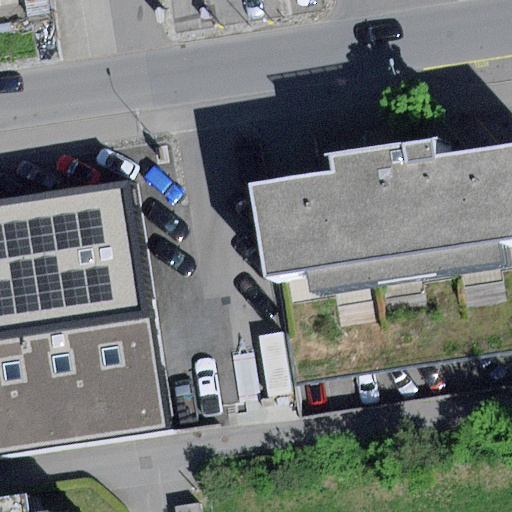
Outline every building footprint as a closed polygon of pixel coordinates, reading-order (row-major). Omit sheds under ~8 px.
[(47,0),(24,0),(28,19),(50,16),(47,0)] [(294,181),(253,187),(265,272),(308,266),(311,293),(508,265),(504,241),(511,239),(511,148),(436,160),(433,141),(334,155),(337,175),(294,181)] [(128,187),(0,207),(0,338),(148,315),(128,187)] [(233,323),(236,392),(294,390),(291,320),(233,323)] [(0,511),(35,511),(34,500),(0,504),(0,511)]
